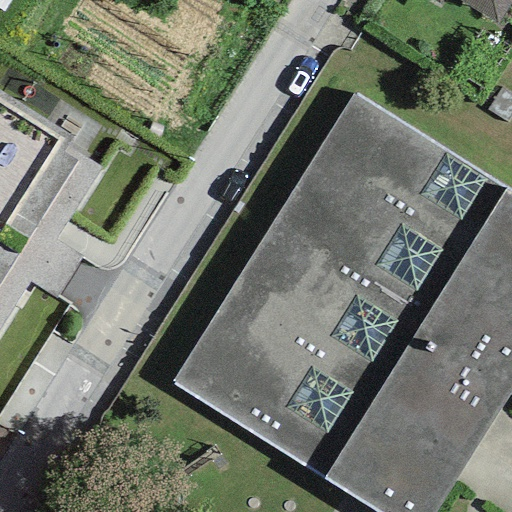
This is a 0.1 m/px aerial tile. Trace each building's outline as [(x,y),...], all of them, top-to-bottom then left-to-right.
[(11,0),(0,0),(0,10),(3,13),(11,0)] [(445,0),(456,0),(497,24),(511,0),(430,0),(442,7),(445,0)] [(507,123),(511,115),(511,94),(503,88),(488,110),(507,123)] [(0,280),(75,162),(59,152),(69,136),(0,92),(0,280)] [(511,193),(353,93),(173,384),(374,511),(432,511),(509,394),(511,389),(511,193)]
